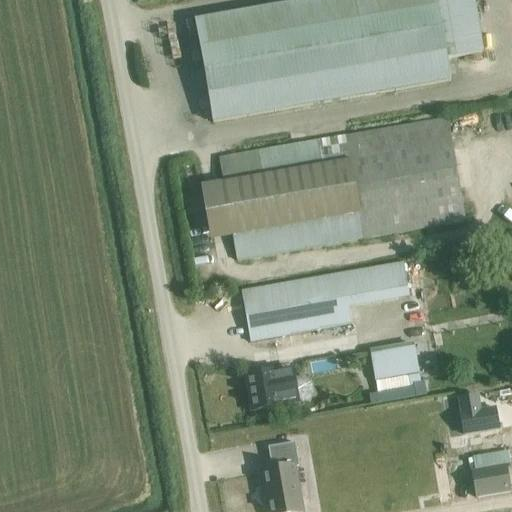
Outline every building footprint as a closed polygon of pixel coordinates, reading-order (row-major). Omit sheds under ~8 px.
[(450,82),(446,60),(435,0),(322,0),(196,22),(213,123),(450,82)] [(435,0),(446,60),(481,54),(472,0),(435,0)] [(447,120),(219,160),(237,263),(465,223),(447,120)] [(496,239),(505,236),(511,234),(511,225),(494,230),(496,239)] [(389,267),(243,292),(252,344),(265,342),(266,350),(290,345),(289,338),(351,327),(347,310),(395,301),(389,267)] [(378,392),(420,384),(414,348),(371,356),(378,392)] [(288,371),(245,378),(251,413),(284,407),(299,404),(296,382),(290,383),(288,371)] [(499,429),(495,408),(479,411),(476,396),(458,399),(465,436),(499,429)] [(272,471),(262,472),(268,511),(302,511),(294,467),(299,466),(295,444),(268,449),(272,471)] [(363,445),(352,457),(360,466),(372,454),(363,445)] [(444,459),(451,500),(467,498),(460,456),(444,459)] [(506,467),(472,473),(476,499),(510,493),(506,467)]
